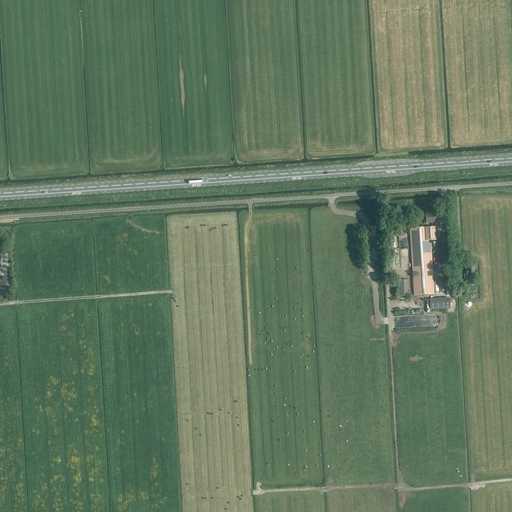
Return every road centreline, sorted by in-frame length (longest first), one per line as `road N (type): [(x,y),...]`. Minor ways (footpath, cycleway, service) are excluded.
road 1 (primary): [(0,195),(511,159)]
road 2 (unclassified): [(0,217),(511,184)]
road 3 (track): [(399,486),(389,322),(378,316),(363,218),(333,211),(331,197)]
road 4 (track): [(251,492),(399,486)]
